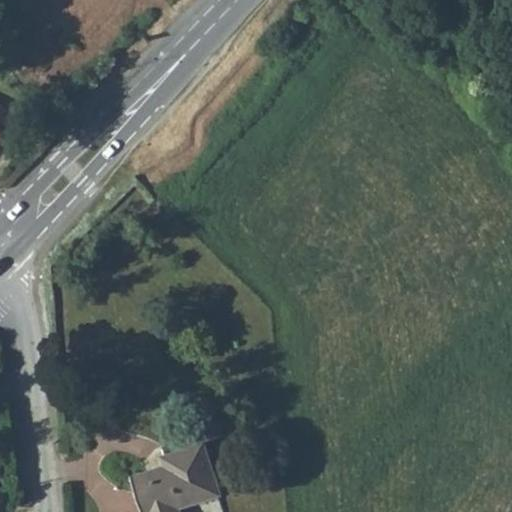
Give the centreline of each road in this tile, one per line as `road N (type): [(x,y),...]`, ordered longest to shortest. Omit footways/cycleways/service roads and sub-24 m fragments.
road 1 (tertiary): [(10,236),(236,0)]
road 2 (unclassified): [(48,511),(28,333),(0,282)]
